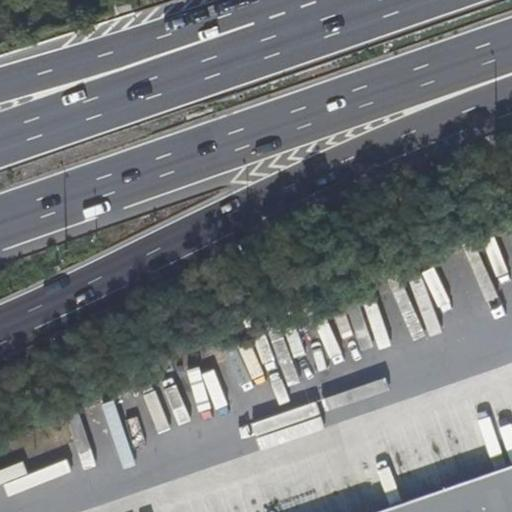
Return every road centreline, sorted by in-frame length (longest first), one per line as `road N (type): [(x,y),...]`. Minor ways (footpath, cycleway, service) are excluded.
road 1 (motorway): [(0,322),(288,183),(511,94)]
road 2 (motorway): [(0,221),(511,42)]
road 3 (motorway): [(272,27),(0,128)]
road 4 (motorway): [(272,27),(212,18),(0,81)]
